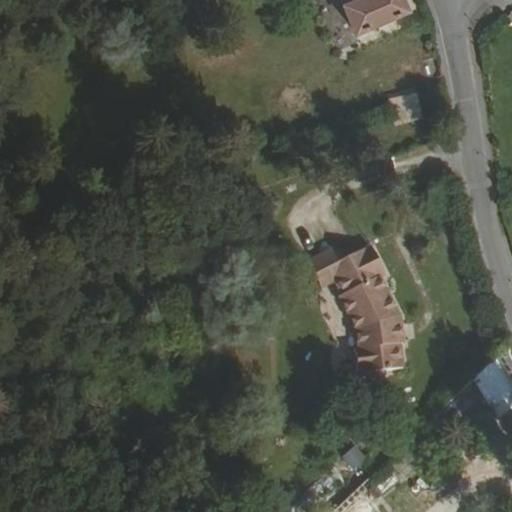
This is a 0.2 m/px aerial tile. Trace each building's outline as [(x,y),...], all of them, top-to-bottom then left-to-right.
[(336,0),(357,46),(406,25),(396,0),(336,0)] [(397,111),(413,112),(414,90),(397,90),(397,111)] [(430,110),(445,105),(443,95),(428,98),(430,110)] [(236,154),(213,165),(226,193),(246,182),(236,154)] [(328,257),(303,272),(320,299),(329,293),(337,305),(335,307),(354,337),(358,350),(354,352),(359,374),(364,372),(365,376),(402,372),(400,352),(403,351),(399,320),(378,284),(381,281),(365,252),(335,268),(328,257)]
